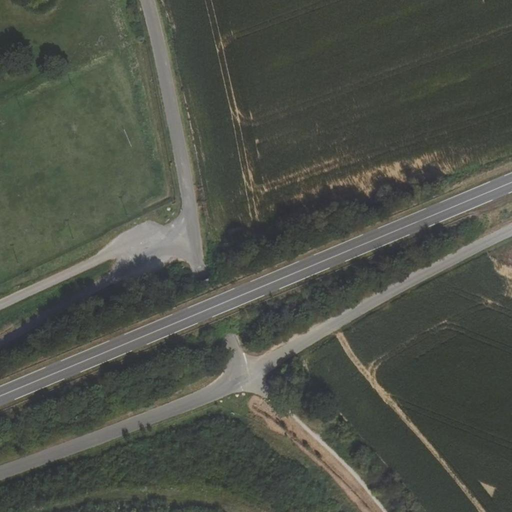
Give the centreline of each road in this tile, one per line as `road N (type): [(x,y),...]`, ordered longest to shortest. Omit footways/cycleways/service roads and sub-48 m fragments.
road 1 (tertiary): [(511,184),(0,396)]
road 2 (unclassified): [(511,231),(257,369),(240,369)]
road 3 (unclassified): [(240,369),(230,386),(0,472)]
road 4 (residential): [(195,237),(147,0)]
road 5 (unclassified): [(195,237),(0,344)]
road 6 (track): [(192,217),(0,308)]
road 7 (track): [(239,378),(304,426),(387,511)]
road 8 (unclassified): [(195,237),(240,369)]
